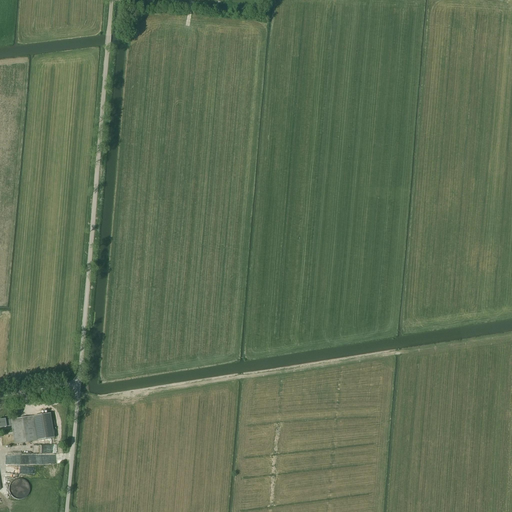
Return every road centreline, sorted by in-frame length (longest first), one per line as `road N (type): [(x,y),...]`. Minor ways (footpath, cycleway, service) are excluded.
road 1 (unclassified): [(78,384),(108,46)]
road 2 (unclassified): [(66,511),(78,384)]
